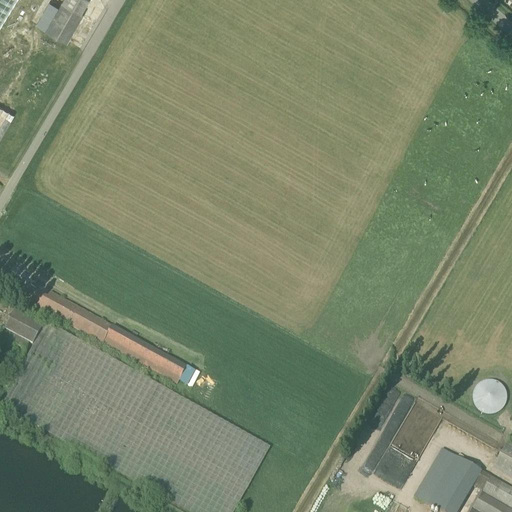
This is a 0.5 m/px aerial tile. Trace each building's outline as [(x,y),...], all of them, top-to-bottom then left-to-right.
[(0,0),(0,38),(22,0),(0,0)] [(88,0),(62,0),(59,7),(49,2),(36,25),(64,41),(67,42),(83,15),(81,14),(88,0)] [(0,107),(0,140),(15,116),(0,107)] [(21,300),(75,329),(102,344),(177,386),(187,368),(112,327),(50,293),(47,298),(28,288),(21,300)] [(0,347),(13,355),(9,363),(20,369),(0,406),(0,407),(187,511),(234,511),(269,448),(46,323),(43,329),(18,315),(14,313),(0,338),(0,347)] [(469,406),(497,418),(509,390),(481,379),(469,406)] [(511,480),(511,446),(507,444),(492,469),(511,480)] [(428,507),(437,511),(457,511),(461,507),(472,488),(481,472),(456,458),(428,507)] [(511,511),(511,490),(481,472),(472,488),(481,494),(471,511),(470,511),(511,511)]
